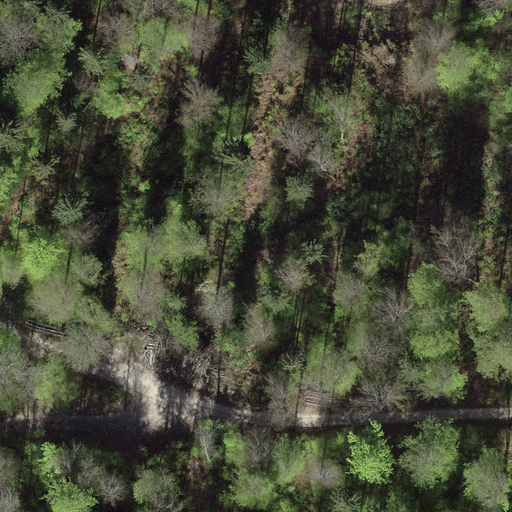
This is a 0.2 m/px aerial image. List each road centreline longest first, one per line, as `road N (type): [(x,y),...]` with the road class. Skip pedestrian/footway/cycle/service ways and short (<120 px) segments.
road 1 (track): [(0,329),(155,391),(257,415),(325,420),(511,410)]
road 2 (track): [(0,428),(125,426),(198,404)]
